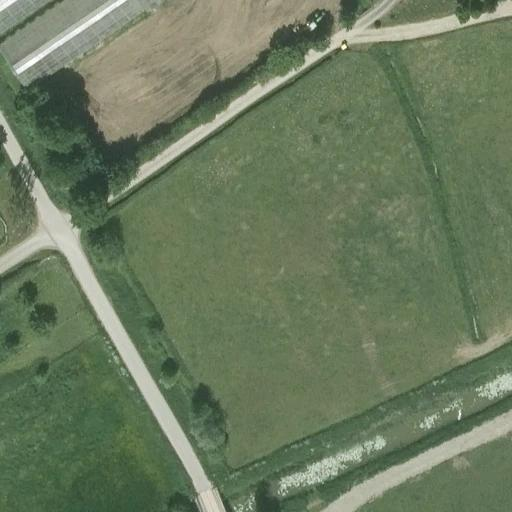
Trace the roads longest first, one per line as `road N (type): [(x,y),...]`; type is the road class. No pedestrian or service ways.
road 1 (unclassified): [(56,230),(352,33)]
road 2 (unclassified): [(206,511),(56,230)]
road 3 (track): [(355,511),(511,431)]
